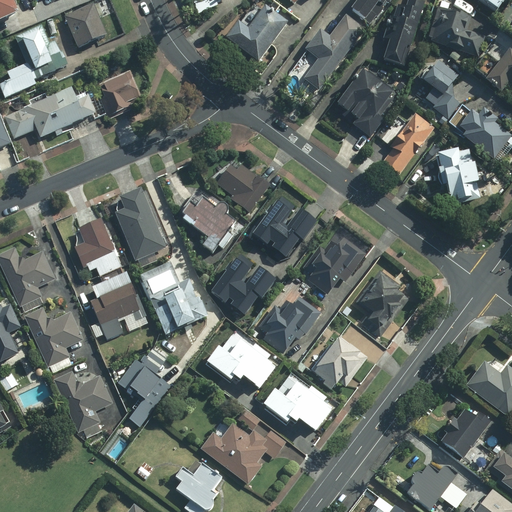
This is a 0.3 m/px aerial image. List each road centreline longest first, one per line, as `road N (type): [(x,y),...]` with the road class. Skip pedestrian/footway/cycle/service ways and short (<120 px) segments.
road 1 (secondary): [(483,282),(235,103)]
road 2 (secondary): [(483,282),(311,511)]
road 3 (residential): [(235,103),(0,210)]
road 4 (unknown): [(265,123),(304,42),(342,0)]
road 5 (secondary): [(235,103),(192,65),(150,0)]
